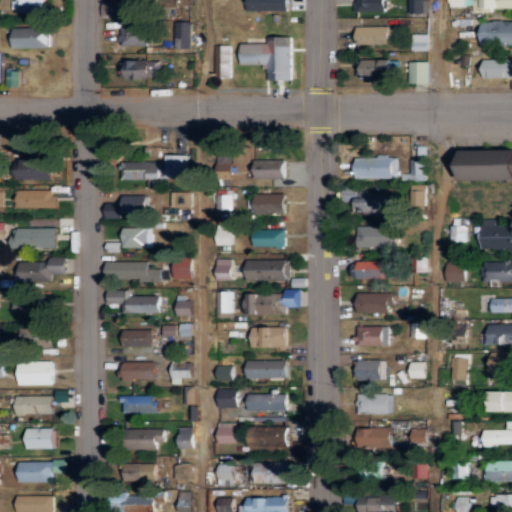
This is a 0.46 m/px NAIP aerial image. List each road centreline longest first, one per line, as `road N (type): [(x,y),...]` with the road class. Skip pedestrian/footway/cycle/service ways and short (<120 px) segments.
road 1 (residential): [(0,101),(206,97),(511,107)]
road 2 (tertiary): [(324,511),(321,0)]
road 3 (residential): [(90,511),(87,0)]
road 4 (residential): [(439,0),(441,511)]
